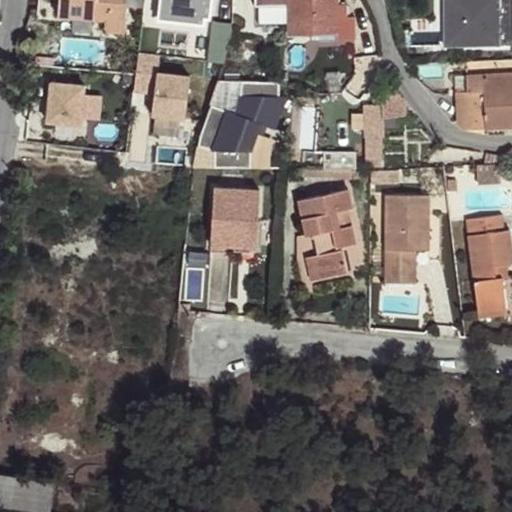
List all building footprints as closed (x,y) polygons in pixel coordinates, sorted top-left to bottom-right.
[(125,33),(127,0),(58,0),(57,17),(94,19),(95,15),(105,16),(105,20),(104,32),(125,33)] [(152,0),(151,19),(206,22),(206,0),(152,0)] [(269,0),(270,5),(288,6),(288,28),(288,36),(338,35),(337,0),(269,0)] [(462,47),(464,47),(502,45),(511,44),(511,10),(483,10),(482,0),(459,0),(459,10),(461,10),(462,47)] [(503,55),(502,45),(464,47),(464,55),(503,55)] [(191,118),(193,73),(148,71),(146,116),(191,118)] [(511,126),(511,73),(466,77),(466,92),(456,91),(458,124),(463,129),(485,128),(511,126)] [(466,92),(466,77),(456,77),(456,91),(466,92)] [(102,120),(105,96),(87,94),(88,83),(44,79),(39,122),(77,126),(78,117),(102,120)] [(229,119),(235,86),(223,84),(211,116),(229,119)] [(406,101),(395,86),(382,88),(383,104),(383,118),(407,116),(407,102),(406,101)] [(383,118),(383,104),(364,104),(365,128),(383,128),(383,118)] [(227,135),(229,119),(211,116),(205,131),(227,135)] [(381,166),(382,137),(369,137),(369,166),(381,166)] [(501,183),(500,163),(476,164),(477,185),(501,183)] [(351,178),(351,169),(299,169),(300,177),(351,178)] [(367,179),(367,170),(355,170),(354,178),(354,180),(367,179)] [(257,240),(260,190),(214,187),(210,244),(234,246),(234,239),(257,240)] [(339,227),(336,212),(352,208),(348,188),(298,199),(305,236),(313,234),(317,254),(314,254),(320,279),(349,273),(342,246),(356,243),(351,224),(339,227)] [(429,251),(429,194),(386,195),(385,282),(415,283),(415,265),(404,265),(404,250),(416,250),(429,251)] [(511,263),(511,246),(510,229),(504,229),(502,214),(465,218),(478,310),(506,306),(503,277),(503,276),(496,277),(494,265),(507,264),(511,263)] [(234,253),(234,246),(210,244),(210,252),(234,253)] [(415,265),(416,250),(404,250),(404,265),(415,265)] [(320,279),(314,254),(306,256),(312,281),(320,279)] [(509,277),(507,264),(494,265),(496,277),(503,276),(503,277),(509,277)] [(507,314),(506,306),(478,310),(479,317),(507,314)] [(0,506),(41,511),(50,511),(55,481),(0,473),(0,506)]
